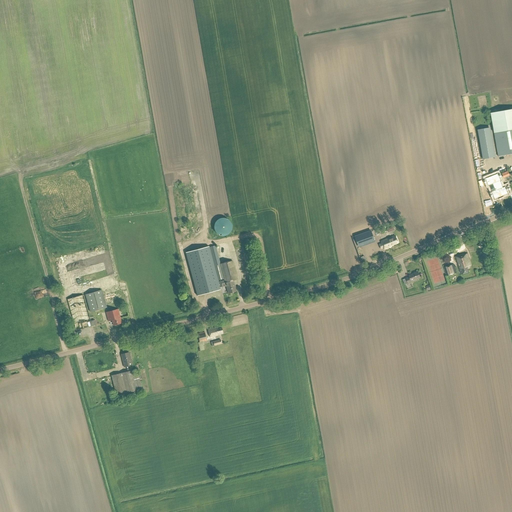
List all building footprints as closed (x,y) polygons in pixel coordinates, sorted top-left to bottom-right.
[(498,157),(511,154),(511,109),(490,113),(498,157)] [(483,159),(496,157),(491,129),(478,131),(483,159)] [(499,173),(485,179),(488,186),(494,184),(496,190),(492,192),(495,199),(501,197),(501,198),(504,197),(503,196),(509,194),(506,186),(504,187),(501,181),(502,180),(499,173)] [(219,235),(222,236),(225,236),(228,235),(231,232),(232,229),(232,226),(231,223),(229,220),(226,219),(222,218),(219,219),(216,221),(215,224),(214,227),(214,230),(216,233),(219,235)] [(369,233),(356,238),(360,248),(373,243),(369,233)] [(385,250),(392,247),(391,245),(398,242),(395,235),(381,241),(382,243),(379,245),(381,250),(384,248),(385,250)] [(220,264),(215,246),(186,253),(197,295),(219,290),(219,288),(226,286),(227,289),(226,289),(227,293),(236,291),(235,287),(234,284),(234,283),(234,280),(237,279),(233,261),(220,264)] [(248,262),(244,249),(243,249),(242,248),(235,250),(239,265),(248,262)] [(472,266),(468,254),(464,255),(464,254),(455,257),(461,275),(469,272),(468,267),(472,266)] [(417,260),(424,284),(435,281),(429,257),(417,260)] [(447,276),(457,273),(454,264),(444,268),(447,276)] [(409,284),(412,283),(412,282),(421,278),(418,272),(409,276),(409,277),(406,279),(409,284)] [(90,313),(107,308),(104,296),(106,295),(105,289),(85,295),(90,313)] [(108,307),(117,304),(114,293),(105,296),(108,307)] [(91,321),(84,295),(68,299),(76,331),(96,325),(95,320),(91,321)] [(122,323),(118,309),(106,312),(108,321),(112,320),(114,325),(122,323)] [(223,334),(221,327),(215,329),(215,328),(212,329),(211,328),(207,329),(210,337),(223,334)] [(200,351),(204,350),(203,345),(204,345),(203,342),(207,341),(204,332),(197,334),(200,342),(198,343),(200,351)] [(131,371),(130,365),(132,365),(129,352),(121,354),(124,367),(126,366),(128,372),(112,376),(116,395),(142,389),(137,369),(131,371)]
